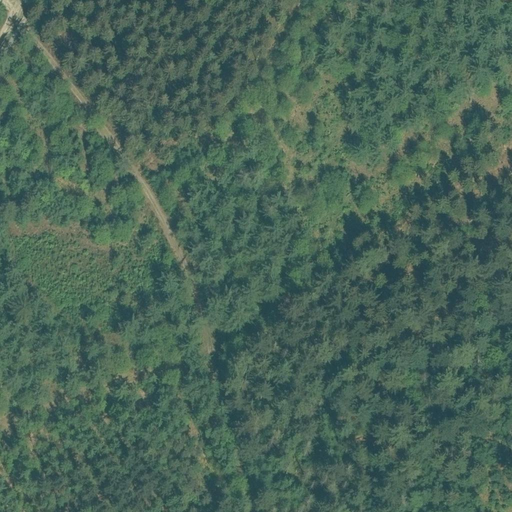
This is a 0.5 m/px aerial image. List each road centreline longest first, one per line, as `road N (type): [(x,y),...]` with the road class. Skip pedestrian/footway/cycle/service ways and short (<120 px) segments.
road 1 (track): [(0,4),(174,228),(209,346)]
road 2 (track): [(209,346),(253,511)]
